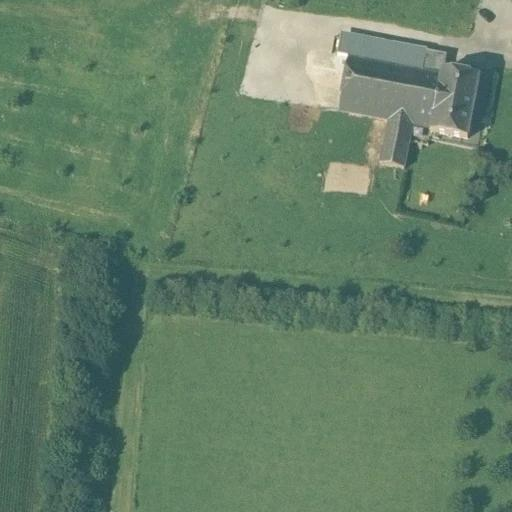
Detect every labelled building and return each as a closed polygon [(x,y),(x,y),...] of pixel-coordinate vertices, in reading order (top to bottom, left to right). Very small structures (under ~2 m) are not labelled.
[(428,56),(341,42),(338,59),(350,61),(350,58),(425,73),(428,56)] [(449,60),(428,56),(425,73),(443,76),(444,72),(446,73),(449,60)] [(425,73),(350,58),(350,61),(347,74),(339,72),(336,88),(306,83),(302,105),(340,113),(339,116),(345,117),(389,126),(381,167),(404,171),(412,129),(431,132),(443,76),(425,73)] [(446,73),(444,72),(443,76),(431,132),(431,133),(468,141),(481,80),(446,73)] [(340,113),(302,105),(298,125),(341,133),(345,117),(339,116),(340,113)]
